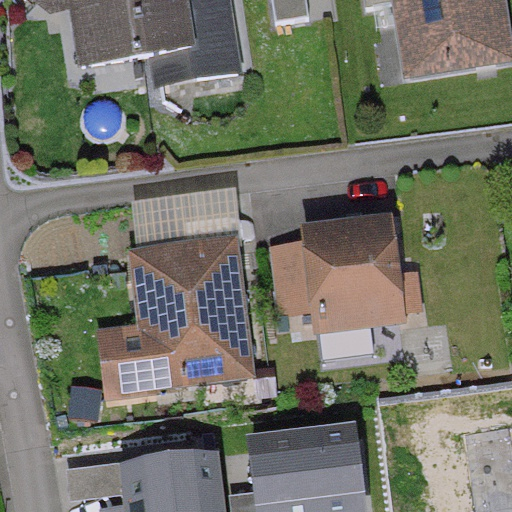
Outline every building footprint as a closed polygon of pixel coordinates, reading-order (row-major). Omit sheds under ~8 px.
[(168,0),(43,0),(44,5),(69,1),(79,65),(177,50),(168,0)] [(500,61),(490,0),(392,0),(404,75),(500,61)] [(385,326),(373,234),(299,244),(311,335),(385,326)] [(236,382),(222,255),(127,266),(136,340),(98,344),(104,397),(236,382)] [(369,511),(356,419),(246,435),(256,511),(369,511)] [(226,511),(217,447),(120,461),(126,502),(99,506),(99,511),(226,511)]
